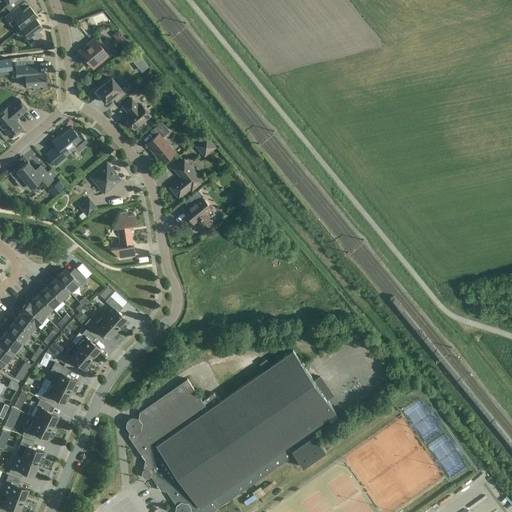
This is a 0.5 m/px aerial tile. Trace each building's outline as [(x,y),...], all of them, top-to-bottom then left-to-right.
[(5,0),(8,3),(5,6),(9,11),(22,0),(5,0)] [(16,23),(21,28),(36,16),(29,6),(22,11),(18,6),(4,17),(12,26),(16,23)] [(37,16),(36,16),(21,28),(28,37),(25,39),(30,45),(42,35),(37,30),(42,27),(34,18),(37,16)] [(118,30),(112,35),(122,48),(128,43),(118,30)] [(94,39),(84,47),(78,52),(92,69),(108,56),(94,39)] [(10,59),(0,60),(0,71),(11,70),(10,61),(10,59)] [(70,65),(73,81),(85,79),(82,63),(70,65)] [(46,90),(45,73),(37,73),(36,64),(15,66),(16,80),(25,79),(26,86),(33,86),(33,91),(46,90)] [(114,95),(119,100),(129,91),(125,86),(120,89),(111,78),(109,79),(108,77),(103,82),(104,83),(95,91),(104,103),(114,95)] [(146,81),(137,88),(142,95),(151,88),(146,81)] [(122,106),(129,114),(124,118),(134,130),(150,116),(140,104),(138,106),(131,98),(122,106)] [(7,108),(0,113),(0,126),(9,137),(21,127),(14,118),(16,116),(17,117),(27,109),(18,99),(7,109),(7,108)] [(170,118),(165,124),(174,132),(179,126),(170,118)] [(169,131),(161,122),(150,131),(154,137),(146,144),(162,163),(174,153),(162,137),(169,131)] [(78,136),(71,128),(59,138),(58,136),(52,141),(56,146),(46,155),(55,166),(65,157),(64,155),(74,146),(78,151),(88,143),(80,134),(78,136)] [(196,145),(199,150),(204,156),(214,147),(206,137),(196,145)] [(170,187),(178,198),(190,188),(191,190),(201,181),(184,160),(173,169),(181,178),(170,187)] [(34,170),(28,162),(16,171),(20,176),(15,181),(21,188),(27,184),(30,188),(36,183),(41,189),(52,180),(40,165),(34,170)] [(106,162),(97,170),(98,171),(90,177),(104,193),(120,180),(112,170),(113,170),(106,162)] [(69,175),(63,179),(68,186),(74,182),(69,175)] [(53,185),(58,192),(64,187),(59,181),(53,185)] [(191,205),(183,212),(193,224),(196,222),(203,229),(211,222),(205,214),(211,209),(208,206),(209,204),(205,200),(204,201),(201,197),(202,196),(198,191),(186,200),(191,205)] [(89,199),(80,207),(87,216),(96,208),(89,199)] [(132,230),(132,229),(130,228),(133,224),(136,224),(134,214),(127,215),(127,211),(119,212),(112,227),(116,226),(119,247),(110,249),(120,259),(135,256),(131,234),(132,233),(132,232),(133,232),(133,231),(132,230)] [(65,269),(56,277),(69,291),(71,293),(85,280),(74,269),(69,273),(65,269)] [(56,277),(48,286),(60,299),(69,291),(56,277)] [(48,286),(39,294),(52,307),(60,299),(48,286)] [(112,291),(107,286),(102,291),(108,296),(112,291)] [(39,294),(30,302),(29,303),(43,315),(44,315),(52,307),(39,294)] [(113,308),(106,317),(105,317),(117,328),(117,329),(120,331),(128,322),(118,312),(122,308),(110,296),(105,301),(113,308)] [(20,311),(21,312),(21,311),(35,324),(36,325),(45,316),(44,315),(43,315),(29,303),(30,302),(29,302),(20,311)] [(79,312),(84,307),(80,303),(75,309),(79,312)] [(21,312),(14,321),(29,333),(35,324),(21,311),(21,312)] [(66,314),(61,319),(65,322),(70,317),(66,314)] [(109,337),(117,329),(117,328),(105,317),(106,317),(103,314),(94,323),(89,319),(85,324),(97,335),(101,330),(109,337)] [(65,322),(61,319),(57,324),(61,328),(65,322)] [(14,321),(6,331),(21,343),(22,342),(29,333),(14,321)] [(52,330),(47,336),(51,339),(56,333),(52,330)] [(76,346),(79,349),(79,348),(91,359),(91,358),(99,349),(91,342),(95,338),(86,330),(82,334),(84,336),(76,346)] [(6,331),(0,339),(0,341),(14,352),(16,354),(23,344),(22,342),(21,343),(6,331)] [(51,339),(47,336),(43,341),(47,344),(51,339)] [(0,364),(3,367),(14,352),(0,341),(0,364)] [(66,353),(62,358),(71,366),(75,361),(86,371),(94,361),(91,358),(91,359),(79,348),(79,349),(76,346),(73,344),(66,353)] [(39,347),(34,353),(38,356),(43,350),(39,347)] [(203,511),(212,511),(223,504),(295,455),(304,467),(326,452),(311,430),(336,413),(293,351),(220,402),(214,393),(202,401),(187,379),(140,412),(139,419),(133,417),(127,421),(126,427),(130,432),(129,437),(146,461),(144,470),(147,471),(158,486),(164,487),(177,505),(176,511),(201,511),(202,511),(203,511)] [(38,356),(34,353),(30,359),(34,362),(38,356)] [(56,374),(52,382),(70,391),(70,392),(73,393),(79,382),(66,375),(69,370),(54,363),(50,371),(56,374)] [(64,402),(70,392),(70,391),(52,382),(46,393),(44,392),(41,398),(52,403),(55,398),(64,402)] [(456,464),(471,453),(433,397),(381,433),(386,440),(381,443),(381,444),(374,449),(375,452),(372,454),(377,461),(369,466),(365,461),(361,464),(370,477),(369,477),(393,511),(394,511),(459,468),(456,464)] [(39,407),(34,418),(55,429),(56,429),(52,427),(57,416),(48,412),(51,406),(40,400),(37,406),(39,407)] [(50,440),(55,429),(34,418),(28,429),(26,428),(23,434),(34,439),(37,434),(50,440)] [(37,464),(41,465),(46,453),(32,448),(34,442),(23,438),(20,444),(27,446),(22,457),(37,463),(37,464)] [(33,475),(37,464),(37,463),(22,457),(19,456),(14,467),(11,466),(9,472),(21,477),(23,471),(33,475)] [(4,494),(8,495),(23,501),(23,500),(27,489),(18,485),(20,480),(8,475),(6,481),(9,482),(4,494)] [(156,492),(150,495),(153,501),(159,498),(156,492)] [(5,502),(0,499),(0,511),(1,511),(7,511),(9,509),(17,511),(23,511),(27,502),(23,500),(23,501),(8,495),(5,502)]
